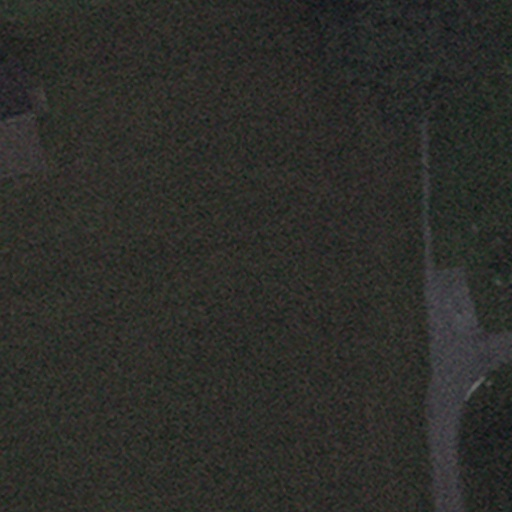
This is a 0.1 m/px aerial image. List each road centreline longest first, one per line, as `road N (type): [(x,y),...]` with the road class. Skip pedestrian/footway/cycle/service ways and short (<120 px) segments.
road 1 (unknown): [(460,376),(421,0)]
road 2 (unclassified): [(458,511),(460,376)]
